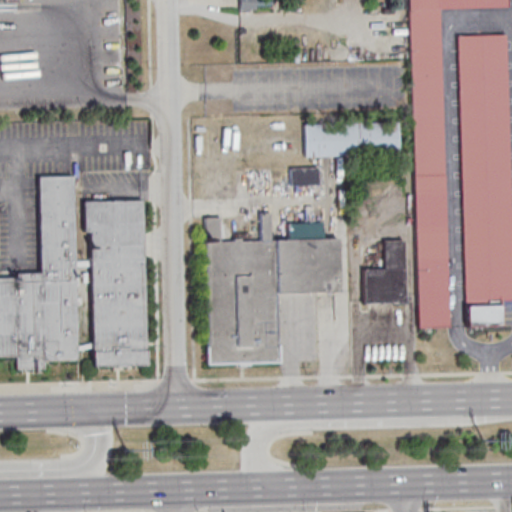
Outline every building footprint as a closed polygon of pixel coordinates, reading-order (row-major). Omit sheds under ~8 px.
[(238,0),(238,10),(255,10),(255,0),(238,0)] [(448,327),(441,10),(506,9),(505,0),(408,0),(415,328),(448,327)] [(511,301),(507,36),(458,37),(464,327),(500,327),(499,301),(511,301)] [(398,155),(398,123),(303,123),(303,156),(398,155)] [(318,185),(318,167),(289,167),(289,185),(318,185)] [(68,176),(72,361),(39,362),(39,370),(10,371),(10,357),(0,357),(0,278),(12,278),(12,273),(36,273),(33,177),(68,176)] [(78,201),(138,200),(141,365),(88,366),(85,231),(79,231),(78,201)] [(200,218),(204,364),(274,363),(272,294),(335,292),(334,238),(266,240),(266,213),(255,213),(256,241),(215,242),(215,217),(200,218)] [(361,268),(361,304),(404,304),(403,239),(382,239),(382,267),(361,268)]
